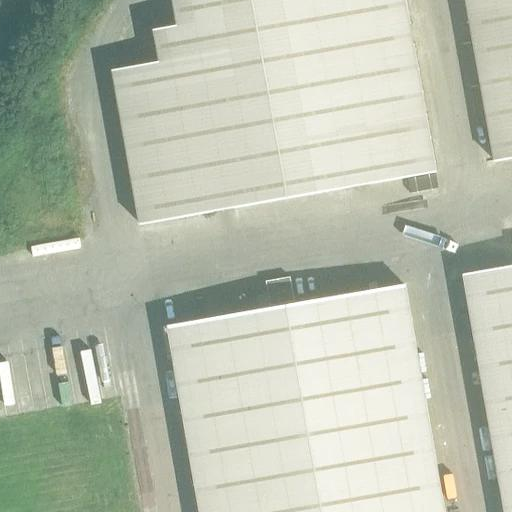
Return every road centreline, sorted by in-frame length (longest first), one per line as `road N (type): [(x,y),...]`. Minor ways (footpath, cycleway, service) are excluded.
road 1 (unknown): [(426,229),(126,270)]
road 2 (unknown): [(426,229),(481,511)]
road 3 (unknown): [(126,270),(100,105),(106,44),(127,0)]
road 4 (unknown): [(126,270),(166,511)]
road 5 (unknown): [(442,0),(481,220)]
